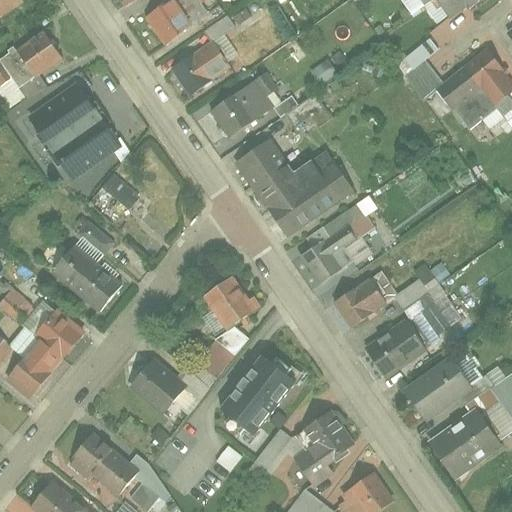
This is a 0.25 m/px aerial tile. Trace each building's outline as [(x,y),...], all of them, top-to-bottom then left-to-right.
[(0,0),(0,25),(30,4),(26,0),(0,0)] [(196,26),(175,0),(173,0),(148,20),(169,47),(196,26)] [(475,0),(436,0),(450,19),(475,0)] [(470,23),(460,12),(442,29),(451,39),(470,23)] [(49,29),(0,66),(0,77),(19,102),(73,60),(49,29)] [(235,67),(211,39),(175,70),(199,98),(235,67)] [(430,39),(402,58),(410,70),(438,51),(430,39)] [(511,85),(484,50),(434,89),(464,127),(511,89),(511,85)] [(262,122),(235,88),(208,110),(236,143),(262,122)] [(128,143),(111,116),(66,144),(84,172),(128,143)] [(235,159),(291,238),(356,193),(324,147),(292,169),(269,136),(235,159)] [(116,228),(138,193),(109,174),(87,210),(116,228)] [(366,260),(347,232),(309,258),(328,286),(366,260)] [(119,288),(67,246),(43,275),(95,317),(119,288)] [(462,316),(429,270),(390,298),(406,321),(425,307),(442,331),(462,316)] [(259,308),(226,273),(201,297),(234,332),(259,308)] [(394,311),(371,279),(337,304),(359,336),(394,311)] [(39,304),(8,280),(0,290),(0,312),(20,328),(39,304)] [(73,335),(50,316),(7,368),(30,387),(73,335)] [(429,350),(409,322),(369,352),(389,379),(429,350)] [(197,362),(208,370),(224,349),(213,341),(197,362)] [(282,397),(306,374),(282,348),(258,370),(282,397)] [(182,387),(149,361),(124,393),(157,419),(182,387)] [(456,366),(414,393),(430,420),(473,393),(456,366)] [(511,375),(493,387),(511,417),(511,375)] [(365,439),(334,395),(282,432),(251,414),(231,446),(282,483),(306,446),(322,469),(365,439)] [(482,425),(439,447),(450,469),(493,447),(482,425)] [(140,466),(87,426),(63,457),(116,497),(140,466)] [(229,473),(241,458),(227,447),(215,462),(229,473)] [(394,511),(408,502),(380,462),(353,481),(374,511),(394,511)] [(89,511),(47,481),(26,510),(28,511),(89,511)] [(129,498),(144,511),(147,511),(160,497),(143,483),(129,498)]
